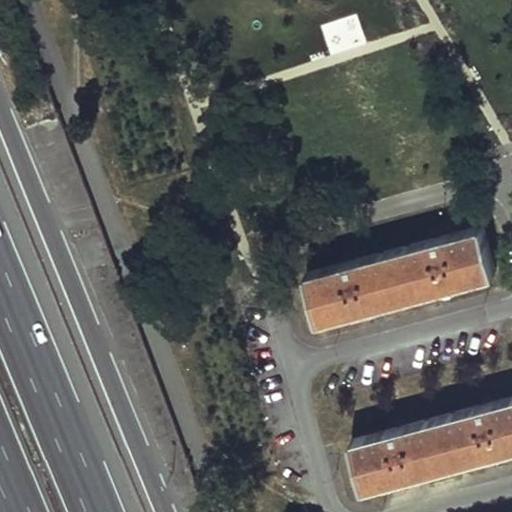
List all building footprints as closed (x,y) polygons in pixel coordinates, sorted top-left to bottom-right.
[(494,271),(481,223),(305,271),(318,318),(335,313),(334,311),(377,299),(378,302),(434,286),(432,283),(476,271),(477,275),(494,271)] [(435,291),(478,279),(477,275),(476,271),(432,283),(434,286),(435,291)] [(334,311),(335,313),(336,317),(379,305),(378,302),(377,299),(334,311)] [(364,486),(380,482),(379,477),(423,466),(423,470),(480,454),(479,451),(511,441),(511,394),(351,438),(364,486)] [(500,453),(511,449),(511,441),(479,451),(480,454),(480,458),(500,453)] [(379,477),(380,482),(381,485),(402,479),(424,473),(423,470),(423,466),(379,477)]
